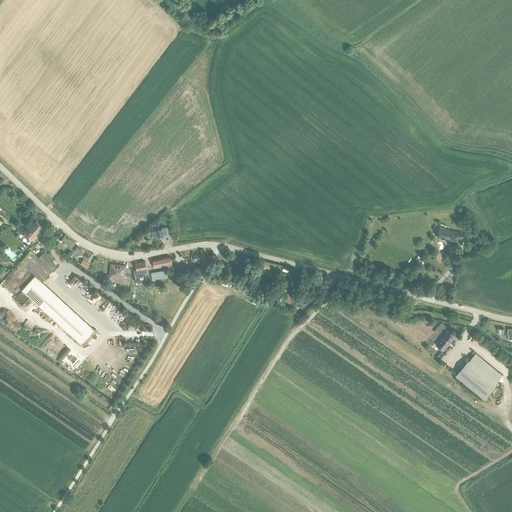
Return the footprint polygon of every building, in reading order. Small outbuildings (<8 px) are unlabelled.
[(25,234),(22,237),(23,237),(24,237),(25,238),(26,238),(26,239),(27,240),(27,241),(30,238),(34,241),(38,236),(36,234),(40,230),(38,229),(41,226),(36,221),(31,227),(29,225),(23,232),(25,234)] [(169,235),(167,227),(161,228),(162,230),(151,232),(152,236),(151,236),(151,237),(152,237),(152,240),(161,238),(160,236),(163,236),(169,235)] [(440,227),(437,237),(442,239),(442,237),(450,239),(450,241),(454,242),(455,239),(459,241),(463,240),(463,239),(463,234),(463,231),(461,231),(457,231),(440,227)] [(74,250),(77,246),(74,244),(75,244),(68,238),(67,239),(64,236),(61,239),(65,242),(63,243),(70,249),(71,250),(71,251),(72,251),(73,250),(74,250)] [(77,246),(74,250),(72,253),(70,256),(72,258),(75,255),(77,257),(79,254),(80,254),(83,250),(77,246)] [(15,260),(17,257),(9,249),(6,251),(15,260)] [(38,258),(38,257),(30,250),(20,262),(35,275),(42,282),(53,271),(44,263),(41,260),(38,258)] [(44,263),(53,271),(57,267),(51,261),(53,258),(44,251),(38,257),(38,258),(41,260),(44,263)] [(199,254),(191,255),(191,262),(194,261),(194,263),(200,262),(199,259),(205,259),(204,253),(199,254)] [(170,256),(152,260),(154,268),(168,265),(169,268),(172,268),(170,256)] [(84,259),(80,264),(87,268),(90,263),(84,259)] [(145,261),(135,263),(137,272),(143,270),(143,269),(146,269),(145,261)] [(123,270),(123,265),(110,263),(109,277),(109,279),(124,280),(124,278),(125,278),(126,270),(123,270)] [(166,269),(151,272),(153,281),(168,278),(166,269)] [(42,282),(35,275),(22,290),(81,344),(85,340),(91,345),(100,334),(42,282)] [(287,293),(280,302),(287,307),(294,298),(287,293)] [(299,298),(297,302),(294,307),(298,309),(299,307),(305,310),(308,303),(299,298)] [(446,332),(436,345),(443,351),(453,338),(446,332)] [(452,332),(450,335),(457,341),(459,338),(452,332)] [(469,360),(456,376),(484,399),(497,384),(496,383),(503,375),(476,353),(469,361),(469,360)]
